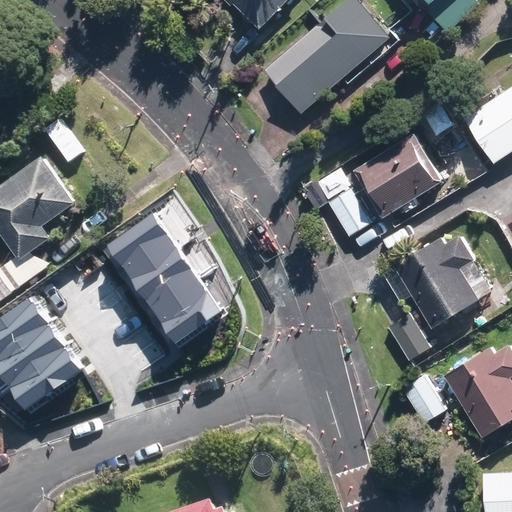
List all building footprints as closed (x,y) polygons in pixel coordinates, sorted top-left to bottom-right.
[(291,0),(235,0),(265,28),(291,0)] [(306,109),(396,33),(368,0),(348,0),(269,66),(306,109)] [(484,1),(482,0),(442,0),(435,6),(432,9),(450,30),(484,1)] [(511,154),(511,86),(469,115),(499,163),(511,154)] [(420,130),(357,167),(386,215),(448,178),(420,130)] [(0,186),(0,223),(24,257),(56,234),(49,223),(81,200),(49,153),(0,186)] [(352,191),(332,203),(354,238),(373,225),(352,191)] [(233,312),(162,213),(111,249),(182,348),(233,312)] [(415,293),(436,327),(500,289),(463,227),(390,270),(407,298),(415,293)] [(0,267),(0,300),(15,290),(0,267)] [(92,363),(41,292),(0,321),(0,359),(33,405),(92,363)] [(392,326),(415,359),(434,346),(411,313),(392,326)] [(449,373),(488,438),(511,423),(511,369),(497,344),(449,373)] [(407,385),(428,420),(450,407),(429,372),(407,385)] [(511,511),(511,471),(489,472),(490,511),(511,511)] [(231,511),(230,509),(221,511),(218,501),(184,511),(231,511)]
